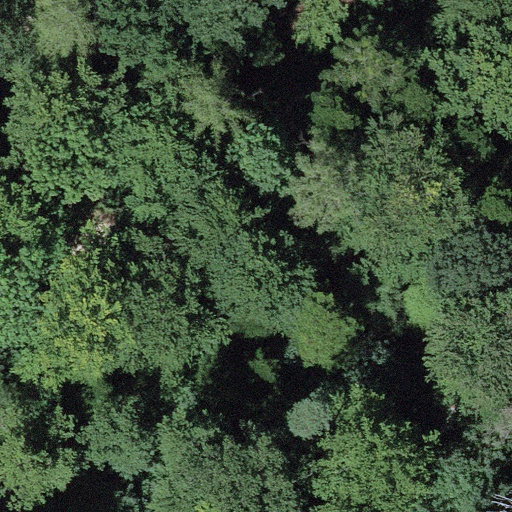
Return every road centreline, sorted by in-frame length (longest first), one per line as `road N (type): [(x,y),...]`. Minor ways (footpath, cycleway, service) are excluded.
road 1 (track): [(428,0),(166,217),(96,250),(47,254),(0,151)]
road 2 (track): [(196,511),(47,254)]
